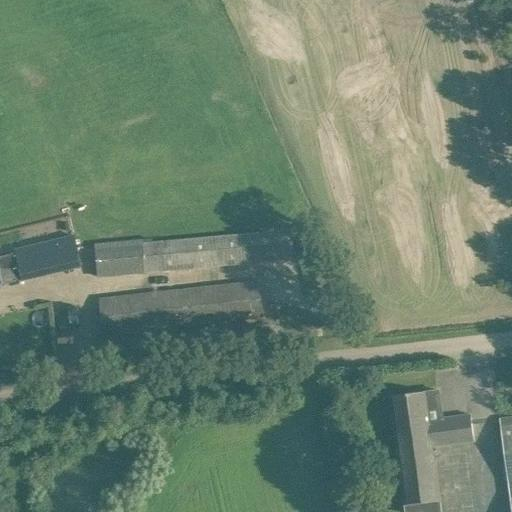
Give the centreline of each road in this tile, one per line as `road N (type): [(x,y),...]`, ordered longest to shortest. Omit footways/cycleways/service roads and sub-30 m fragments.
road 1 (unclassified): [(511,334),(0,396)]
road 2 (unknown): [(493,511),(476,338)]
